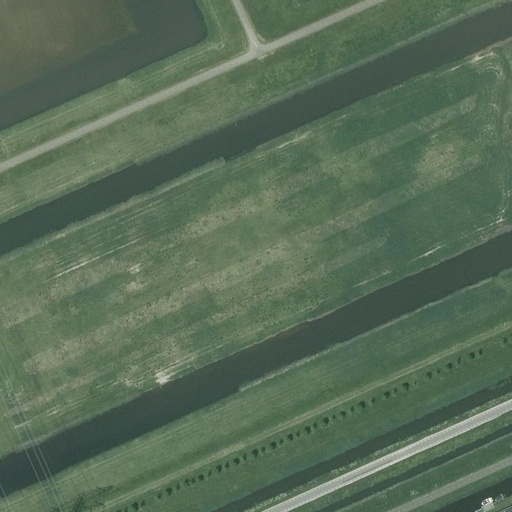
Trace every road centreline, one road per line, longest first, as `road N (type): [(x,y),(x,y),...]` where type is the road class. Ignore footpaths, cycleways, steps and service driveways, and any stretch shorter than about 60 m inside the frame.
road 1 (track): [(511,324),(92,511)]
road 2 (tertiary): [(274,511),(511,405)]
